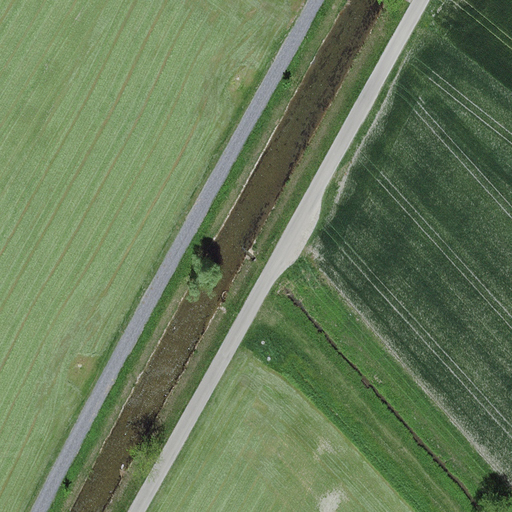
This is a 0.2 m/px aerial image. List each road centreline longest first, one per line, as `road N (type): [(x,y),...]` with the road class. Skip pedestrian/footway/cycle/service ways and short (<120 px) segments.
road 1 (track): [(422,0),(137,511)]
road 2 (track): [(49,511),(326,0)]
